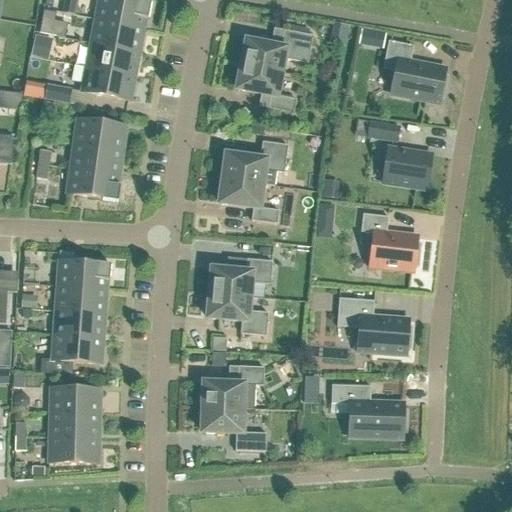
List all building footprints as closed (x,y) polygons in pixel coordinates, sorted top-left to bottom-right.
[(116,0),(98,0),(95,22),(144,31),(145,21),(148,21),(151,5),(135,2),(134,3),(116,0)] [(95,22),(90,46),(139,55),(144,31),(95,22)] [(40,35),(50,37),(52,26),(42,24),(41,23),(39,35),(40,35)] [(241,54),(238,67),(280,75),(283,62),(307,66),(312,39),(283,33),(279,49),(246,43),(244,54),(241,54)] [(48,62),(52,41),(35,38),(31,58),(48,62)] [(438,105),(439,101),(442,102),(447,78),(444,77),(445,72),(409,65),(413,49),(388,44),(382,71),(394,73),(390,96),(438,105)] [(90,46),(86,70),(134,79),(139,55),(90,46)] [(227,91),(231,66),(219,64),(215,89),(227,91)] [(280,75),(238,67),(236,80),(239,81),(237,92),(270,99),(268,111),(293,115),(295,102),(276,99),(280,75)] [(86,70),(81,94),(130,103),(134,79),(86,70)] [(48,87),(45,101),(69,106),(72,92),(48,87)] [(52,119),(54,105),(44,104),(42,117),(52,119)] [(77,122),(73,147),(122,153),(126,129),(77,122)] [(396,145),(399,129),(369,124),(366,140),(396,145)] [(0,137),(0,166),(11,167),(13,139),(0,137)] [(226,156),(222,181),(262,187),(264,173),(283,175),(287,148),(262,144),(259,161),(226,156)] [(73,147),(70,171),(119,178),(122,153),(73,147)] [(387,150),(382,185),(426,192),(431,157),(387,150)] [(48,167),(50,154),(40,153),(38,166),(48,167)] [(46,182),(48,167),(38,166),(36,181),(46,182)] [(119,178),(70,171),(66,196),(101,201),(101,202),(118,205),(120,188),(118,188),(119,178)] [(262,187),(222,181),(219,206),(253,211),(251,223),(276,226),(278,213),(259,210),(262,187)] [(318,206),(317,218),(332,220),(334,208),(318,206)] [(372,236),(369,269),(413,274),(414,269),(417,269),(419,245),(416,245),(417,240),(385,236),(387,219),(362,217),(360,235),(372,236)] [(211,271),(209,296),(249,299),(250,285),(270,287),(272,264),(246,262),(245,274),(211,271)] [(59,264),(57,289),(106,293),(107,283),(109,283),(111,266),(94,265),(94,267),(59,264)] [(33,286),(33,273),(22,272),(22,286),(33,286)] [(57,289),(55,313),(104,317),(106,293),(57,289)] [(249,299),(209,296),(207,321),(241,324),(240,336),(265,338),(267,315),(248,314),(249,299)] [(22,297),(21,310),(33,311),(34,298),(22,297)] [(408,328),(408,323),(372,320),(373,303),(338,301),(336,329),(358,330),(357,353),(406,357),(406,352),(409,352),(411,328),(408,328)] [(55,313),(53,338),(103,342),(104,317),(55,313)] [(29,332),(29,320),(17,319),(16,332),(29,332)] [(0,332),(0,346),(11,348),(12,333),(0,332)] [(53,338),(51,363),(41,362),(40,375),(72,377),(72,364),(101,366),(103,342),(53,338)] [(225,353),(226,340),(212,340),(212,353),(225,353)] [(225,369),(225,355),(212,355),(211,368),(225,369)] [(203,385),(202,410),(242,411),(254,412),(255,388),(263,388),(263,370),(238,369),(237,386),(203,385)] [(8,371),(0,371),(0,386),(8,386),(8,371)] [(23,390),(24,376),(14,375),(13,389),(23,390)] [(315,382),(305,382),(304,391),(315,391),(315,382)] [(370,389),(331,388),(331,406),(349,407),(348,439),(402,441),(402,435),(405,435),(406,412),(403,412),(403,407),(369,406),(370,389)] [(50,391),(50,416),(99,417),(100,392),(50,391)] [(14,399),(13,406),(17,411),(24,411),(28,407),(29,401),(25,396),(18,395),(14,399)] [(242,411),(202,410),(202,435),(235,436),(235,453),(265,454),(266,436),(241,435),(242,411)] [(50,416),(49,440),(99,442),(99,417),(50,416)] [(26,439),(26,425),(15,425),(15,439),(26,439)] [(26,453),(26,439),(15,439),(14,453),(26,453)] [(99,442),(49,440),(48,465),(98,467),(99,442)] [(123,447),(122,464),(137,464),(138,447),(123,447)] [(31,478),(44,478),(44,469),(32,469),(31,478)]
